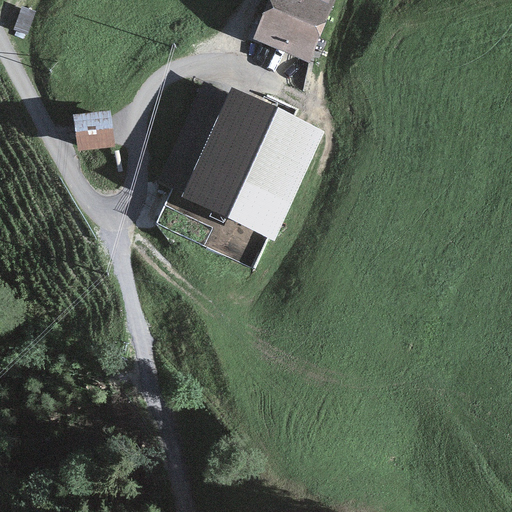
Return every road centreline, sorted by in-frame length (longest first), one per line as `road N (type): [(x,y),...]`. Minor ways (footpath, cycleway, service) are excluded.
road 1 (track): [(112,213),(186,511)]
road 2 (unclassified): [(0,41),(73,179),(93,205),(112,213)]
